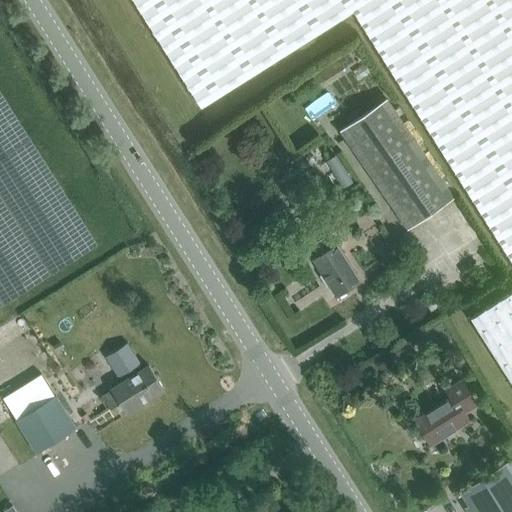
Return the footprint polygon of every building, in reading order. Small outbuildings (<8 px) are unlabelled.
[(511,0),(132,0),(200,106),(352,9),(511,261),(511,291),(470,318),(511,383),(511,0)] [(338,128),(406,227),(453,196),(385,96),(338,128)] [(323,253),(313,259),(337,297),(361,282),(337,244),(336,245),(329,235),(317,243),(323,253)] [(429,312),(438,306),(434,301),(426,306),(429,312)] [(125,413),(163,389),(148,366),(110,390),(111,391),(101,397),(109,410),(119,403),(125,413)] [(451,398),(415,420),(430,444),(468,420),(463,412),(476,404),(461,380),(446,390),(451,398)] [(36,453),(75,429),(55,396),(15,420),(36,453)] [(511,511),(511,457),(457,491),(470,511),(511,511)]
